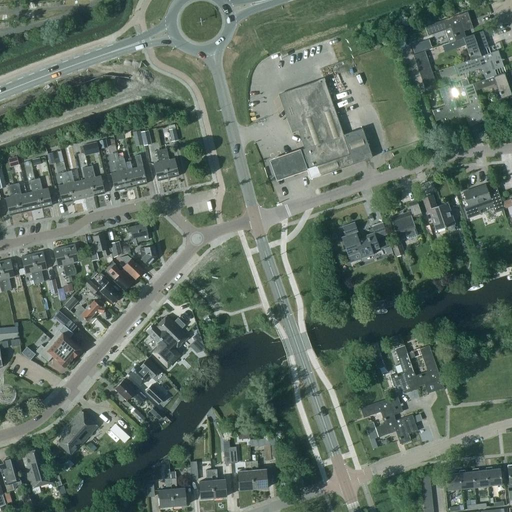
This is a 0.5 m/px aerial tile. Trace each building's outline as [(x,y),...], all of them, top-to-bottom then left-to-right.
[(451,27),(456,40),(464,37),(460,24),(469,21),(466,12),(424,26),(427,35),(451,27)] [(481,31),(464,37),(456,40),(441,45),(443,50),(464,43),(470,60),(479,56),(475,43),(484,40),(481,31)] [(424,50),(421,43),(410,47),(412,54),(424,50)] [(482,66),(486,78),(495,75),(491,63),(500,60),(497,50),(479,56),(470,60),(454,65),(457,74),(482,66)] [(412,55),(414,60),(426,56),(424,51),(412,55)] [(414,60),(416,66),(428,62),(426,56),(414,60)] [(416,66),(418,72),(429,68),(428,62),(416,66)] [(418,72),(420,77),(431,73),(429,68),(418,72)] [(511,69),(495,75),(486,78),(471,84),(473,89),(495,82),(500,98),(510,95),(506,82),(511,80),(511,69)] [(420,77),(422,83),(433,79),(431,73),(420,77)] [(303,149),(299,150),(300,151),(308,174),(309,179),(370,157),(360,128),(342,135),(321,79),(279,94),(292,131),(296,130),(303,149)] [(435,84),(433,79),(422,83),(424,88),(435,84)] [(463,87),(469,105),(456,110),(459,118),(472,114),(475,123),(484,120),(473,89),(471,84),(469,84),(463,87)] [(460,122),(459,118),(456,110),(448,85),(439,88),(445,107),(432,111),(435,120),(448,116),(451,125),(460,122)] [(168,130),(172,143),(178,141),(175,128),(168,130)] [(141,132),(144,146),(151,144),(148,130),(141,132)] [(140,131),(132,133),(135,146),(143,145),(140,131)] [(96,142),(82,146),(85,154),(98,151),(96,142)] [(166,148),(161,150),(168,178),(179,176),(175,159),(169,160),(166,148)] [(157,181),(168,178),(161,150),(156,151),(159,162),(153,164),(157,181)] [(308,174),(300,151),(269,162),(277,184),(308,174)] [(47,154),(49,162),(59,159),(57,152),(47,154)] [(137,167),(131,169),(136,186),(147,183),(140,155),(134,156),(137,167)] [(125,188),(136,186),(131,169),(126,170),(124,158),(118,160),(125,188)] [(125,188),(118,160),(113,161),(116,172),(110,174),(114,191),(125,188)] [(92,166),(87,167),(94,196),(105,193),(101,176),(95,177),(92,166)] [(83,198),(94,196),(87,167),(82,168),(84,180),(79,181),(83,198)] [(71,171),(66,172),(73,201),(83,198),(79,181),(74,182),(71,171)] [(73,201),(66,172),(61,173),(63,185),(58,186),(62,203),(73,201)] [(39,178),(34,179),(41,208),(52,206),(48,188),(42,190),(39,178)] [(26,194),(30,211),(41,208),(34,179),(29,181),(32,192),(26,194)] [(20,213),(30,211),(26,194),(21,195),(18,183),(13,184),(20,213)] [(20,213),(13,184),(8,185),(11,197),(5,199),(9,216),(20,213)] [(484,185),(462,192),(467,205),(463,207),(467,218),(480,213),(479,209),(492,205),(494,213),(503,210),(500,202),(501,202),(496,188),(486,191),(485,189),(484,185)] [(430,213),(436,230),(454,224),(447,203),(436,207),(432,195),(420,199),(426,214),(430,213)] [(396,235),(404,233),(407,239),(408,239),(416,236),(416,234),(411,219),(421,216),(415,200),(408,203),(411,211),(390,218),(396,235)] [(345,235),(341,237),(347,257),(348,257),(350,263),(373,255),(372,251),(379,249),(376,237),(386,234),(382,222),(370,226),(373,232),(365,235),(366,238),(359,241),(356,232),(358,232),(354,222),(342,226),(345,235)] [(132,238),(134,246),(139,245),(139,242),(148,239),(145,224),(130,227),(132,238)] [(94,236),(92,236),(94,245),(88,246),(91,261),(98,260),(96,252),(102,250),(104,256),(109,255),(108,252),(110,251),(108,241),(105,241),(103,233),(98,235),(97,234),(95,235),(94,236)] [(110,244),(114,258),(122,253),(119,241),(110,244)] [(391,245),(395,257),(402,254),(398,243),(391,245)] [(75,244),(64,247),(71,276),(76,274),(73,263),(79,261),(75,244)] [(141,259),(148,266),(156,257),(156,255),(154,245),(139,249),(141,259)] [(71,276),(64,247),(53,249),(57,266),(63,265),(65,277),(71,276)] [(43,252),(32,254),(39,283),(44,282),(41,270),(47,269),(43,252)] [(39,283),(32,254),(21,257),(25,274),(31,273),(33,284),(39,283)] [(122,267),(135,279),(143,271),(131,259),(130,259),(126,254),(122,259),(126,263),(122,267)] [(0,261),(0,264),(6,291),(11,289),(9,278),(14,276),(11,259),(0,261)] [(113,281),(124,291),(132,282),(121,272),(119,274),(118,273),(119,272),(113,266),(108,271),(115,278),(113,281)] [(100,291),(112,303),(121,294),(108,282),(108,283),(103,278),(98,282),(103,287),(100,291)] [(58,293),(55,280),(48,281),(51,295),(58,293)] [(89,280),(84,285),(93,294),(98,289),(89,280)] [(65,293),(73,291),(71,283),(63,285),(65,293)] [(70,311),(75,305),(69,300),(64,306),(70,311)] [(100,300),(97,303),(94,301),(89,305),(88,306),(86,308),(86,309),(85,310),(81,306),(73,314),(78,318),(77,318),(79,322),(85,319),(87,321),(96,312),(103,313),(105,305),(100,300)] [(153,324),(146,331),(160,345),(152,353),(166,367),(175,358),(179,355),(173,349),(175,348),(176,349),(188,338),(180,330),(184,325),(177,319),(173,323),(166,316),(155,327),(153,324)] [(68,339),(73,333),(63,325),(51,339),(72,358),(80,349),(68,339)] [(65,367),(72,358),(51,339),(44,347),(41,345),(35,351),(48,362),(52,356),(65,367)] [(377,368),(384,366),(377,344),(370,346),(377,368)] [(419,388),(418,387),(415,378),(409,360),(407,354),(404,346),(395,349),(400,364),(396,366),(398,373),(390,376),(393,387),(399,385),(403,394),(419,388)] [(428,374),(415,378),(418,387),(431,382),(434,392),(443,389),(429,346),(420,349),(428,374)] [(35,354),(26,347),(22,352),(30,359),(35,354)] [(139,367),(136,364),(127,374),(140,385),(142,384),(144,386),(149,380),(148,379),(149,377),(151,379),(159,371),(146,359),(139,367)] [(144,399),(123,380),(121,382),(120,381),(114,387),(115,388),(127,400),(131,395),(140,403),(144,399)] [(152,384),(145,392),(158,404),(165,396),(152,384)] [(382,411),(387,424),(395,422),(391,409),(400,405),(397,396),(360,409),(363,418),(382,411)] [(149,411),(158,420),(164,415),(160,411),(155,406),(149,411)] [(145,418),(135,408),(130,413),(140,423),(145,418)] [(80,446),(98,426),(81,411),(63,430),(65,432),(56,442),(70,455),(79,445),(80,446)] [(395,422),(387,424),(375,428),(378,438),(397,431),(401,444),(411,441),(406,428),(415,425),(412,416),(395,422)] [(110,429),(126,442),(134,433),(125,426),(123,428),(116,422),(110,429)] [(378,438),(375,428),(370,429),(374,439),(378,438)] [(25,466),(31,488),(53,482),(47,460),(45,460),(42,448),(24,453),(27,465),(25,466)] [(5,459),(4,461),(3,461),(3,464),(0,464),(0,469),(1,474),(2,473),(7,492),(14,490),(12,482),(15,481),(17,486),(20,484),(18,474),(16,475),(12,459),(11,459),(8,458),(8,457),(5,458),(5,459)] [(196,461),(189,462),(190,467),(191,480),(197,479),(196,461)] [(250,461),(244,462),(245,471),(237,471),(239,489),(253,488),(250,461)] [(256,461),(250,461),(253,488),(266,487),(265,469),(257,470),(256,461)] [(485,468),(485,470),(487,487),(500,486),(498,469),(492,470),(491,468),(485,468)] [(216,469),(211,470),(213,498),(219,497),(219,496),(225,496),(224,479),(217,479),(216,469)] [(472,470),(472,472),(474,488),(487,487),(485,470),(478,471),(478,469),(472,470)] [(211,470),(210,470),(205,470),(206,481),(198,481),(200,498),(206,497),(206,498),(213,498),(211,470)] [(458,471),(459,474),(460,490),(474,488),(472,472),(465,473),(465,471),(458,471)] [(460,490),(459,474),(452,474),(451,472),(445,473),(447,491),(460,490)] [(166,507),(172,507),(170,478),(164,479),(165,489),(158,490),(159,506),(165,506),(166,507)] [(175,478),(170,478),(172,507),(178,506),(178,505),(185,504),(184,487),(176,488),(175,478)] [(26,498),(30,511),(35,511),(33,506),(36,505),(33,496),(26,498)]
